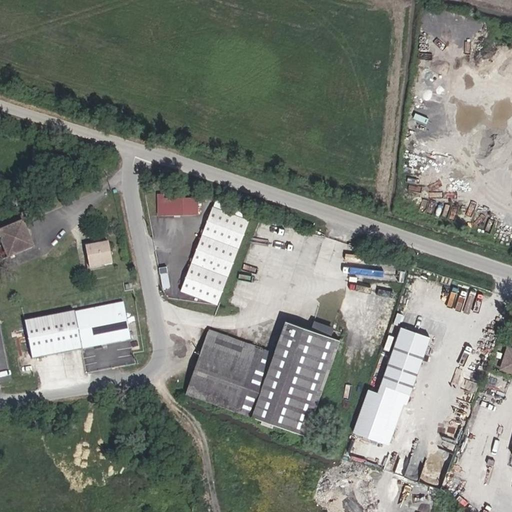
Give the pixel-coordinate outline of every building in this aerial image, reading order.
[(158,215),(198,213),(197,195),(164,197),(164,193),(157,193),(158,215)] [(486,227),(491,205),(464,198),(462,206),(446,202),(442,216),(486,227)] [(213,204),(180,291),(217,305),(250,218),(213,204)] [(0,231),(0,239),(8,260),(35,249),(24,222),(0,231)] [(89,269),(112,264),(108,242),(85,246),(89,269)] [(266,283),(266,273),(233,271),(233,282),(266,283)] [(74,313),(81,349),(133,339),(125,303),(74,313)] [(81,349),(74,313),(22,323),(30,359),(81,349)] [(306,427),(336,329),(324,326),(280,313),(270,345),(203,325),(183,390),(262,414),(261,417),(273,421),(274,418),(306,427)] [(324,326),(336,329),(338,322),(327,319),(324,326)] [(410,387),(429,330),(400,320),(381,377),(410,387)] [(511,345),(506,343),(500,358),(511,362),(511,345)]
